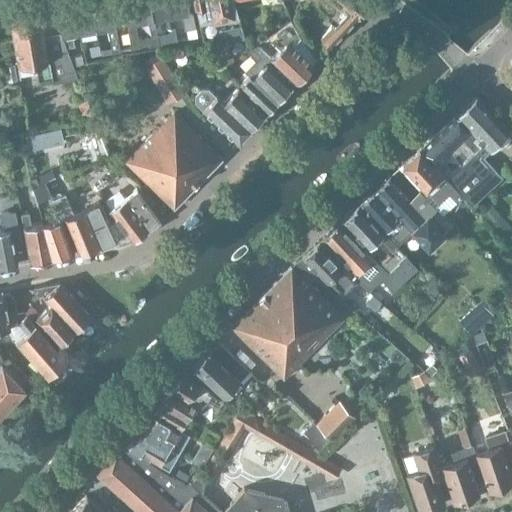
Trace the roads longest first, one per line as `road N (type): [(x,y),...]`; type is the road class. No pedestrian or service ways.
road 1 (residential): [(42,511),(208,333),(475,77)]
road 2 (residential): [(0,282),(100,266),(154,245),(392,8)]
